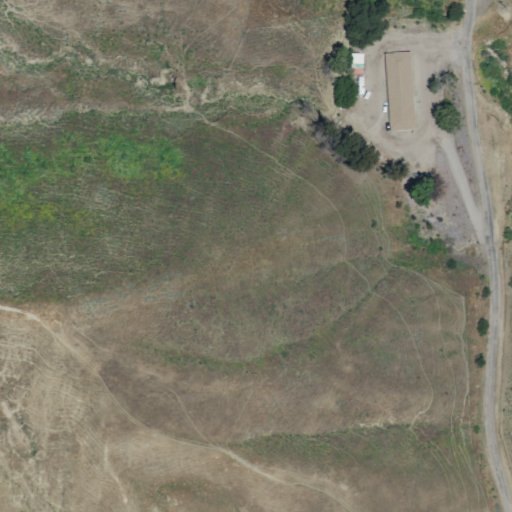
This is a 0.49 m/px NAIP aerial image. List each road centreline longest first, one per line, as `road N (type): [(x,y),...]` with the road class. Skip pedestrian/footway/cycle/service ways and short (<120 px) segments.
road 1 (track): [(511,511),(490,395),(493,259),(465,44),(467,0)]
road 2 (track): [(467,54),(432,59),(411,40),(365,48),(365,115),(384,146),(447,145),(472,215),(488,220)]
